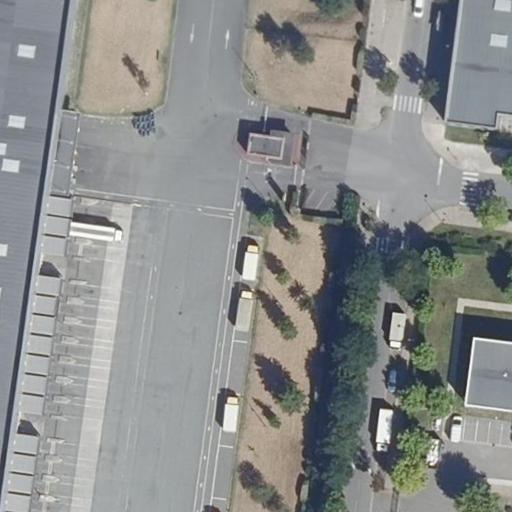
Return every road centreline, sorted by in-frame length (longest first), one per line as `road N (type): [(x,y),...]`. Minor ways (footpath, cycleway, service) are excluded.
road 1 (residential): [(399,178),(361,511)]
road 2 (residential): [(399,178),(423,0)]
